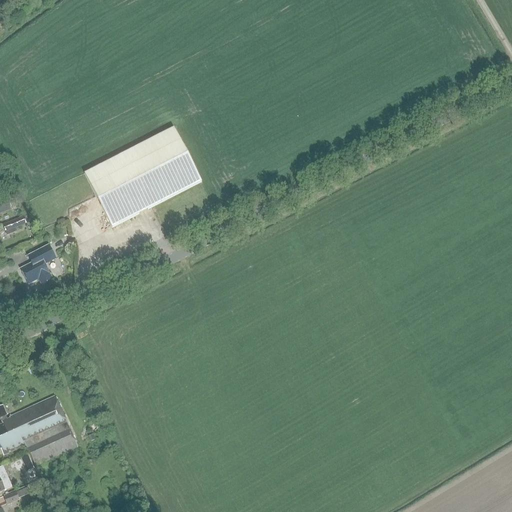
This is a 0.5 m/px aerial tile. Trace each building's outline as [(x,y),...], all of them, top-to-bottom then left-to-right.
[(202,183),(174,129),(85,175),(112,229),(202,183)] [(0,214),(10,210),(6,198),(0,200),(0,214)] [(23,217),(2,225),(5,232),(25,225),(23,217)] [(20,270),(28,286),(38,280),(41,286),(52,280),(45,266),(56,260),(48,246),(30,256),(34,263),(20,270)] [(0,420),(3,425),(0,426),(0,450),(3,457),(25,447),(35,467),(78,448),(55,397),(9,418),(10,420),(6,421),(4,417),(6,416),(2,407),(0,407),(0,420)] [(21,459),(26,472),(33,469),(27,456),(21,459)] [(0,493),(4,491),(12,488),(2,466),(0,467),(0,493)] [(6,506),(18,500),(15,493),(3,498),(6,506)]
